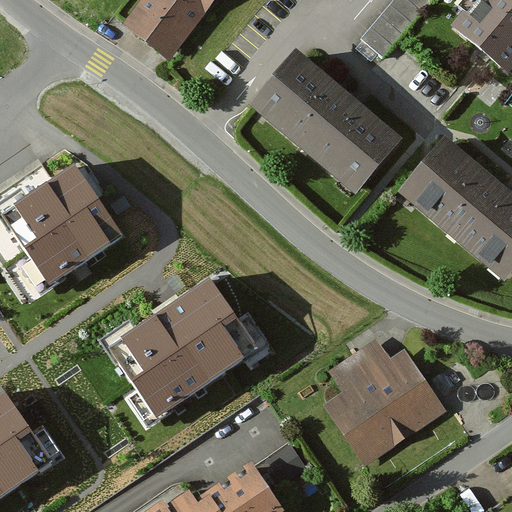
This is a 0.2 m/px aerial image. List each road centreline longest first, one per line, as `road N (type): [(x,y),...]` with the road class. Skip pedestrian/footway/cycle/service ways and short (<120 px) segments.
road 1 (residential): [(199,138),(345,267),(418,309),(511,341)]
road 2 (residential): [(15,0),(199,138)]
road 3 (residential): [(366,0),(290,32),(199,138)]
road 4 (residential): [(262,412),(112,511)]
road 5 (residential): [(389,511),(511,428)]
